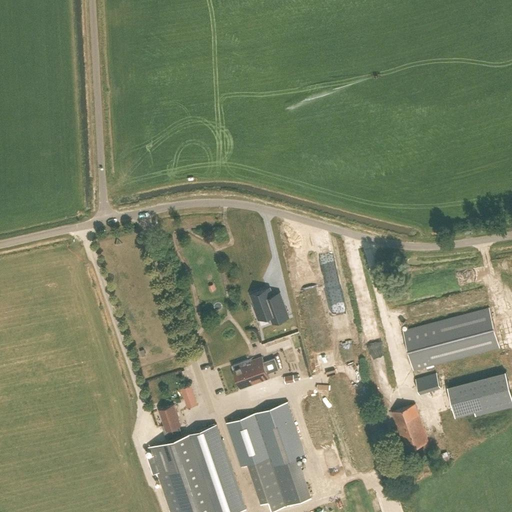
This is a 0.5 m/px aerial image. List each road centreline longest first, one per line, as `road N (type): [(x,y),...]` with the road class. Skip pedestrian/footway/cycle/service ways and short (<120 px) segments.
road 1 (unclassified): [(103,222),(221,201),(408,246),(511,235)]
road 2 (unclassified): [(103,222),(92,0)]
road 3 (unknown): [(367,237),(405,390)]
